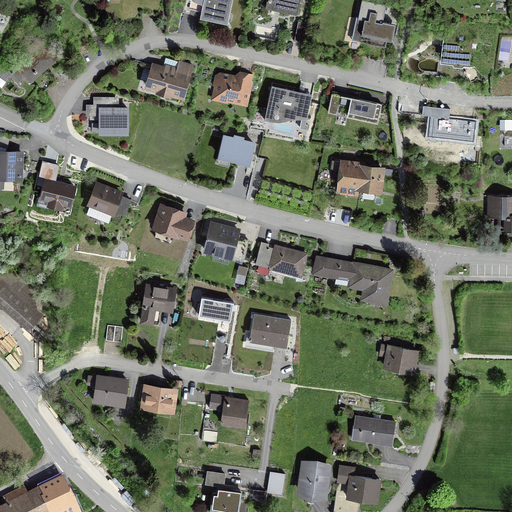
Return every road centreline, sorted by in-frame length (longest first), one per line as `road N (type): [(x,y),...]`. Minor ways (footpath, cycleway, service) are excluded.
road 1 (residential): [(53,136),(71,94),(95,67),(160,40),(457,100),(511,102)]
road 2 (residential): [(434,255),(183,189),(53,136)]
road 3 (residential): [(434,255),(439,405),(414,476),(390,511)]
